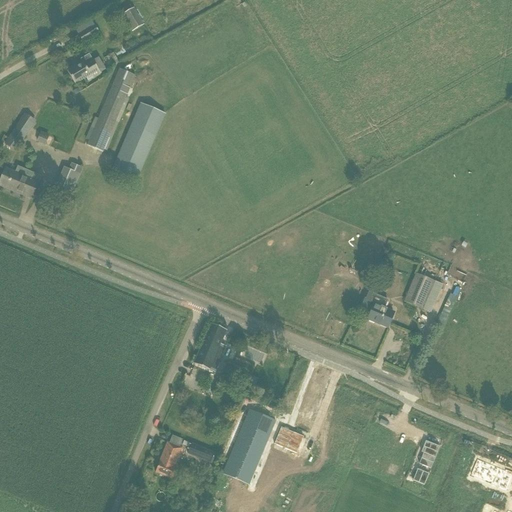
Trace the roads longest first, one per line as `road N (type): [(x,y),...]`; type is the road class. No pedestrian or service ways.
road 1 (tertiary): [(511,430),(206,302)]
road 2 (unclassified): [(117,511),(206,302)]
road 3 (tertiary): [(206,302),(0,219)]
